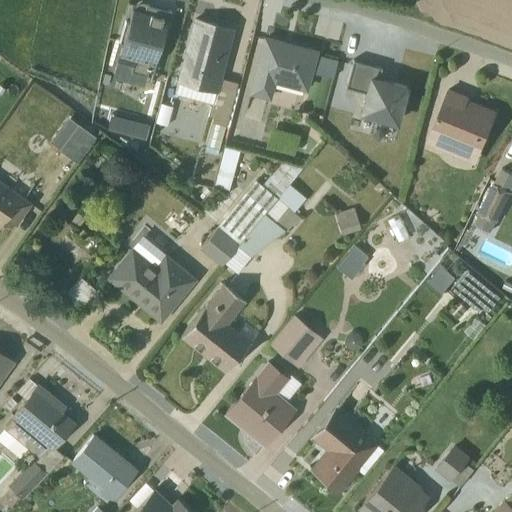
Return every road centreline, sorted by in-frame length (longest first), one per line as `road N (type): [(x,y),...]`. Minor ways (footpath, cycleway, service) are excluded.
road 1 (residential): [(0,295),(273,511)]
road 2 (unclassified): [(327,0),(511,60)]
